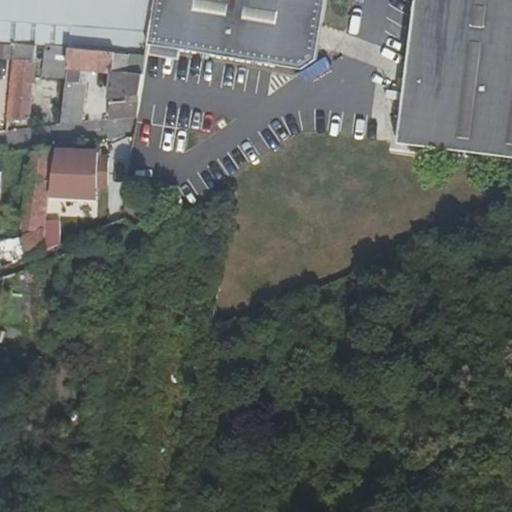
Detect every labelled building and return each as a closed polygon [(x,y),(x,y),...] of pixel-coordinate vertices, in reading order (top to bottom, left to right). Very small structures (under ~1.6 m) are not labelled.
[(0,0),(0,40),(15,42),(39,44),(50,45),(69,47),(148,54),(150,45),(156,0),(0,0)] [(317,60),(319,47),(326,0),(156,0),(150,45),(301,71),(317,60)] [(511,0),(414,0),(414,2),(403,74),(407,75),(396,145),(511,162),(511,0)] [(30,120),(39,44),(15,42),(8,118),(30,120)] [(48,76),(65,77),(66,67),(69,47),(50,45),(48,76)] [(66,67),(80,68),(114,71),(111,98),(134,96),(134,101),(141,100),(148,54),(69,47),(66,67)] [(78,84),(80,68),(66,67),(65,77),(64,82),(78,84)] [(78,84),(64,82),(59,126),(84,123),(88,85),(78,84)] [(141,100),(134,101),(109,104),(107,120),(138,116),(141,100)] [(104,151),(56,148),(55,157),(51,193),(78,195),(79,184),(98,185),(99,183),(109,184),(110,156),(103,156),(104,151)] [(17,150),(5,152),(2,174),(1,189),(12,190),(17,150)] [(21,241),(0,238),(0,263),(2,268),(43,252),(47,218),(51,193),(55,157),(33,154),(32,165),(27,164),(25,173),(31,174),(21,241)] [(63,219),(47,218),(43,252),(60,245),(63,219)] [(98,285),(113,288),(116,271),(100,268),(98,285)] [(18,298),(45,301),(47,280),(20,277),(18,298)] [(66,319),(54,317),(52,328),(64,330),(66,319)] [(100,331),(79,327),(76,348),(97,351),(100,331)] [(366,407),(363,424),(382,427),(385,412),(366,407)] [(419,435),(450,441),(453,428),(422,420),(419,435)]
